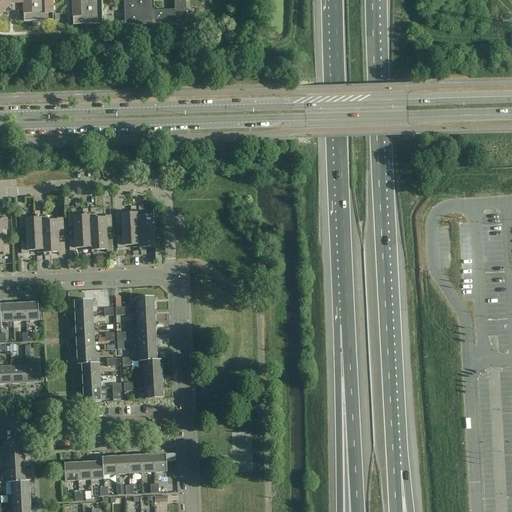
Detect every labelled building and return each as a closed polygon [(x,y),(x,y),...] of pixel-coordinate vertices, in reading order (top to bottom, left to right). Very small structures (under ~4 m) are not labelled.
[(0,0),(0,15),(11,3),(23,3),(24,22),(53,21),(52,0),(72,0),(73,26),(103,25),(102,0),(124,0),(125,27),(187,25),(186,1),(186,0),(0,0)] [(138,229),(138,214),(122,215),(122,213),(116,213),(117,224),(123,225),(123,231),(138,229)] [(138,217),(139,230),(139,233),(155,232),(155,226),(161,226),(160,213),(153,214),(153,216),(138,217)] [(74,227),(75,234),(91,233),(90,220),(90,217),(75,217),(74,215),(68,215),(68,228),(74,227)] [(105,219),(90,220),(91,233),(91,236),(107,235),(107,228),(113,228),(112,216),(105,216),(105,219)] [(42,222),(42,219),(26,220),(26,217),(20,218),(20,230),(26,230),(27,236),(43,235),(42,222)] [(0,237),(3,237),(3,231),(9,230),(8,218),(1,219),(2,221),(0,221),(0,237)] [(43,238),(59,237),(58,231),(65,231),(64,218),(57,219),(57,221),(42,222),(43,235),(43,238)] [(139,246),(139,233),(139,230),(123,231),(123,237),(117,238),(117,250),(124,249),(124,247),(139,246)] [(155,232),(139,233),(139,246),(139,249),(155,248),(155,251),(162,250),(161,238),(155,239),(155,232)] [(92,249),(91,236),(91,233),(75,234),(75,240),(69,240),(69,252),(76,252),(76,249),(91,249),(92,249)] [(28,252),(43,251),(44,251),(43,238),(43,235),(27,236),(27,242),(21,242),(21,255),(28,254),(28,252)] [(107,241),(107,235),(91,236),(92,249),(91,249),(91,252),(107,251),(107,253),(114,253),(113,241),(107,241)] [(0,253),(3,253),(3,255),(10,255),(9,243),(3,243),(3,237),(0,237),(0,253)] [(59,244),(59,237),(43,238),(44,251),(43,251),(43,254),(59,253),(59,256),(66,255),(65,243),(59,244)] [(154,297),(136,298),(137,311),(155,311),(154,297)] [(92,301),(74,302),(75,315),(93,314),(92,301)] [(39,303),(25,304),(26,322),(44,321),(43,312),(39,312),(39,303)] [(14,323),(26,322),(25,304),(13,305),(14,323)] [(1,323),(14,323),(13,305),(0,305),(0,309),(1,323)] [(155,311),(137,311),(137,324),(156,323),(155,311)] [(93,314),(75,315),(75,327),(94,326),(93,314)] [(156,323),(137,324),(138,337),(156,336),(156,323)] [(76,340),(94,339),(94,326),(75,327),(76,340)] [(138,337),(139,349),(157,348),(156,336),(138,337)] [(95,351),(94,339),(76,340),(77,352),(95,351)] [(158,361),(157,348),(139,349),(139,362),(144,362),(158,361)] [(95,351),(77,352),(77,366),(82,365),(96,364),(95,351)] [(27,384),(26,366),(15,367),(14,361),(11,361),(11,367),(12,367),(12,385),(27,384)] [(144,362),(144,375),(162,374),(162,361),(158,361),(144,362)] [(82,378),(100,377),(100,364),(96,364),(82,365),(82,378)] [(26,366),(27,384),(41,383),(41,376),(47,376),(46,367),(40,367),(40,365),(26,366)] [(0,385),(12,385),(12,367),(11,367),(0,367),(0,385)] [(144,375),(145,387),(163,386),(162,374),(144,375)] [(83,390),(101,389),(100,377),(82,378),(83,390)] [(146,400),(164,399),(163,386),(145,387),(146,400)] [(121,399),(121,392),(122,392),(121,388),(112,389),(113,400),(121,399)] [(84,403),(102,403),(101,389),(83,390),(84,403)] [(47,401),(37,401),(36,421),(47,422),(47,401)] [(5,445),(6,458),(24,457),(24,444),(5,445)] [(153,455),(154,474),(167,473),(166,454),(153,455)] [(141,456),(142,474),(154,474),(153,455),(141,456)] [(128,457),(129,475),(142,474),(141,456),(128,457)] [(6,458),(7,471),(25,470),(24,457),(6,458)] [(104,476),(116,475),(115,457),(102,458),(103,462),(104,476)] [(115,457),(116,475),(129,475),(128,457),(115,457)] [(90,463),(91,481),(104,480),(104,476),(103,462),(90,463)] [(61,482),(78,482),(77,463),(64,464),(65,473),(61,474),(61,482)] [(91,481),(90,463),(77,463),(78,482),(91,481)] [(7,484),(12,483),(26,482),(25,470),(7,471),(7,484)] [(30,482),(26,482),(12,483),(12,496),(30,495),(30,482)] [(12,496),(13,508),(31,508),(30,495),(12,496)]
